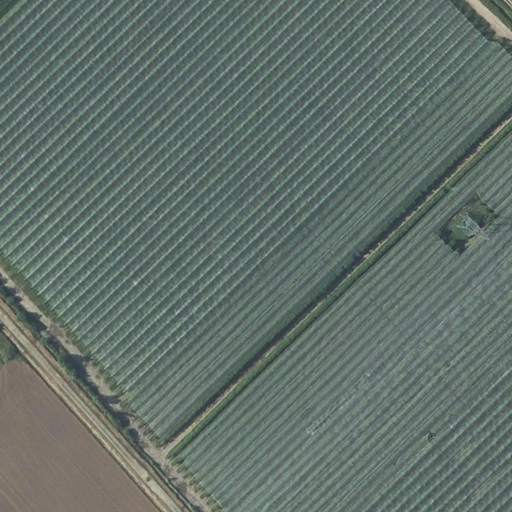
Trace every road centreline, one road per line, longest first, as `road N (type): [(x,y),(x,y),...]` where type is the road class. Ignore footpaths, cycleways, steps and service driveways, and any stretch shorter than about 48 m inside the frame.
road 1 (track): [(511,113),(157,455),(0,277)]
road 2 (track): [(0,313),(177,511)]
